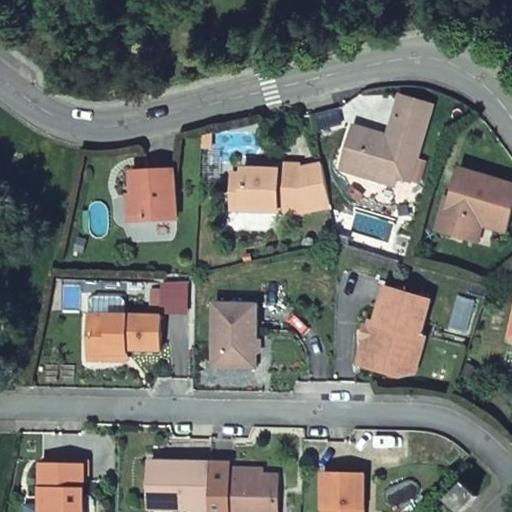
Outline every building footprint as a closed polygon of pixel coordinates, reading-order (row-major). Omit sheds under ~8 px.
[(387,136),(354,126),(340,166),(376,178),(379,168),(395,173),(408,178),(431,104),(400,94),(387,136)] [(232,209),(298,212),(331,205),(323,163),(300,169),(300,165),(280,164),(279,172),(262,171),(245,170),(245,174),(244,187),(233,186),(232,209)] [(280,164),(263,163),(262,171),(279,172),(280,164)] [(395,173),(379,168),(376,178),(392,182),(395,173)] [(136,221),(177,220),(175,171),(133,172),(134,196),(136,221)] [(511,220),(511,186),(461,171),(452,201),(447,200),(438,231),(465,240),(470,223),(486,228),(508,234),(511,220)] [(234,174),(233,186),(244,187),(245,174),(234,174)] [(470,223),(465,240),(482,245),(486,228),(470,223)] [(402,378),(413,337),(420,339),(420,338),(421,337),(431,302),(387,290),(377,326),(372,324),(360,366),(402,378)] [(259,305),(216,304),(214,367),(257,368),(259,305)] [(127,350),(161,351),(162,316),(90,314),(89,354),(127,355),(127,350)] [(415,375),(425,339),(420,338),(420,339),(413,337),(402,378),(415,375)] [(150,508),(210,510),(211,464),(150,463),(150,508)] [(209,511),(277,511),(279,478),(263,478),(230,477),(230,471),(230,464),(211,464),(210,510),(209,511)] [(82,511),(83,468),(42,466),(41,511),(82,511)] [(368,509),(368,473),(326,472),(324,511),(361,511),(362,509),(368,509)] [(465,485),(449,500),(460,511),(461,511),(477,496),(465,485)]
